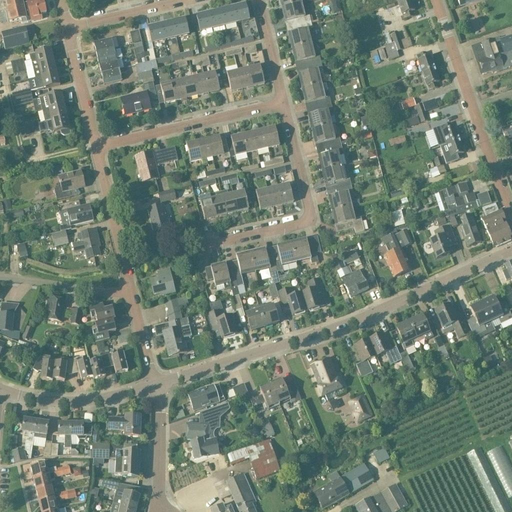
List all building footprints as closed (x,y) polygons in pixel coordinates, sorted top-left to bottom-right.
[(10,22),(26,18),(23,4),(22,0),(15,0),(7,2),(7,6),(6,6),(10,22)] [(23,4),(26,18),(27,23),(28,24),(41,20),(40,15),(46,13),(43,1),(36,3),(35,0),(27,2),(27,3),(23,4)] [(279,0),(281,8),(301,3),(300,0),(279,0)] [(414,11),(410,0),(405,0),(397,3),(403,20),(413,17),(411,12),(414,11)] [(301,3),(281,8),(285,23),(295,21),(296,26),(311,23),(307,9),(303,10),(301,3)] [(233,9),(236,24),(249,21),(245,6),(233,9)] [(233,9),(221,12),(224,27),(236,24),(233,9)] [(221,12),(208,15),(212,30),(224,27),(221,12)] [(200,33),(212,30),(208,15),(196,17),(200,33)] [(172,23),(176,38),(188,35),(184,20),(172,23)] [(172,23),(160,26),(164,41),(176,38),(172,23)] [(291,49),(313,44),(310,29),(312,29),(311,23),(296,26),(297,32),(288,35),(291,49)] [(151,44),(164,41),(160,26),(148,29),(151,44)] [(384,36),(386,44),(387,46),(407,39),(403,26),(396,29),(397,33),(390,36),(389,34),(384,36)] [(25,28),(18,30),(1,34),(5,51),(29,45),(25,28)] [(132,46),(134,45),(141,43),(138,31),(129,34),(132,46)] [(481,44),(473,47),(479,62),(509,52),(511,52),(511,51),(511,36),(500,41),(499,38),(481,44)] [(96,54),(114,50),(111,39),(93,44),(96,54)] [(407,39),(387,46),(384,47),(386,54),(385,54),(383,50),(378,51),(381,61),(386,60),(385,57),(387,56),(389,61),(399,58),(397,52),(412,47),(409,39),(407,39)] [(313,44),(291,49),(295,64),(305,61),(306,67),(321,64),(319,57),(315,58),(313,52),(314,50),(313,44)] [(244,49),(245,55),(256,52),(255,46),(244,49)] [(143,48),(133,51),(136,61),(145,59),(143,48)] [(32,67),(54,61),(52,49),(29,55),(32,67)] [(96,54),(98,65),(116,60),(122,59),(120,50),(114,52),(114,50),(96,54)] [(155,62),(155,61),(153,50),(147,51),(149,63),(155,62)] [(511,60),(509,52),(504,54),(479,62),(483,75),(495,71),(496,73),(510,68),(508,62),(511,60)] [(422,74),(434,70),(430,57),(427,58),(425,53),(416,56),(422,74)] [(168,58),(155,61),(155,62),(156,66),(169,63),(168,58)] [(23,60),(17,61),(20,73),(26,72),(25,69),(23,60)] [(98,65),(101,75),(119,71),(116,60),(98,65)] [(17,61),(11,63),(13,71),(14,74),(20,73),(17,61)] [(32,67),(35,79),(60,72),(59,67),(56,68),(54,61),(32,67)] [(135,66),(138,75),(151,72),(151,70),(157,69),(156,66),(155,62),(149,63),(135,66)] [(247,65),(248,69),(253,88),(264,85),(262,78),(266,77),(263,66),(259,67),(254,68),(253,64),(247,65)] [(298,75),(301,90),(321,85),(319,77),(323,76),(322,70),(321,64),(306,67),(307,73),(298,75)] [(125,69),(119,71),(101,75),(103,86),(121,81),(120,75),(126,74),(125,69)] [(248,69),(237,72),(242,90),(253,88),(248,69)] [(439,83),(434,70),(422,74),(428,92),(437,88),(436,84),(439,83)] [(61,78),(60,72),(35,79),(38,90),(60,85),(58,78),(61,78)] [(143,86),(152,84),(154,83),(154,82),(151,72),(138,75),(137,76),(138,83),(142,82),(143,86)] [(204,76),(208,94),(219,91),(217,81),(222,80),(220,72),(215,73),(204,76)] [(231,93),(242,90),(237,72),(226,75),(231,93)] [(192,75),(193,79),(197,97),(208,94),(204,76),(197,78),(196,74),(192,75)] [(193,79),(182,82),(186,99),(197,97),(193,79)] [(182,82),(171,84),(175,102),(186,99),(182,82)] [(156,100),(152,84),(143,86),(145,94),(121,100),(125,117),(150,110),(148,102),(156,100)] [(164,105),(175,102),(171,84),(160,87),(164,105)] [(321,85),(301,90),(305,105),(315,102),(316,108),(331,104),(326,85),(321,86),(321,85)] [(33,103),(31,96),(30,90),(18,93),(17,92),(11,93),(14,108),(33,103)] [(42,111),(65,105),(63,98),(66,98),(65,92),(39,99),(42,111)] [(403,111),(414,107),(415,107),(413,100),(400,104),(403,111)] [(308,116),(311,131),(331,126),(328,112),(332,111),(331,104),(316,108),(317,114),(308,116)] [(412,111),(414,117),(418,115),(425,113),(422,104),(415,107),(414,107),(415,110),(412,111)] [(44,122),(46,122),(68,117),(65,105),(42,111),(44,122)] [(425,113),(418,115),(421,124),(428,121),(425,113)] [(72,134),(68,117),(46,122),(48,131),(51,133),(54,132),(60,131),(61,132),(65,136),(72,134)] [(416,118),(406,122),(408,128),(418,124),(416,118)] [(38,121),(32,122),(35,135),(41,133),(38,121)] [(26,124),(26,126),(29,136),(35,135),(32,122),(26,124)] [(511,124),(509,125),(509,127),(502,130),(506,143),(511,140),(511,124)] [(439,148),(440,148),(459,141),(454,128),(451,129),(450,125),(433,130),(439,148)] [(21,138),(29,136),(26,126),(19,128),(21,138)] [(331,126),(311,131),(315,146),(325,143),(326,149),(346,144),(346,142),(340,144),(338,135),(334,136),(331,126)] [(263,131),(268,149),(279,146),(275,128),(263,131)] [(263,131),(253,134),(257,152),(268,149),(263,131)] [(370,132),(362,134),(364,140),(371,138),(370,132)] [(253,134),(242,136),(246,154),(257,152),(253,134)] [(242,136),(225,140),(230,158),(246,154),(242,136)] [(219,137),(208,140),(212,158),(221,156),(222,160),(230,158),(225,140),(225,139),(220,140),(219,137)] [(208,140),(197,143),(201,161),(202,165),(207,164),(206,160),(212,158),(208,140)] [(446,165),(452,163),(462,160),(460,155),(463,154),(459,141),(440,148),(446,165)] [(190,164),(201,161),(197,143),(186,145),(190,164)] [(318,157),(321,172),(341,167),(339,157),(343,156),(342,151),(348,149),(346,144),(326,149),(327,155),(318,157)] [(150,151),(151,154),(135,158),(142,183),(158,179),(155,167),(169,164),(166,150),(160,152),(159,149),(150,151)] [(271,162),(272,167),(283,164),(282,158),(271,161),(271,162)] [(434,160),(436,169),(437,168),(443,166),(440,158),(434,160)] [(206,179),(216,176),(215,171),(214,167),(211,168),(211,169),(208,170),(208,173),(204,174),(206,179)] [(341,167),(321,172),(325,186),(335,184),(336,190),(351,186),(353,185),(352,181),(350,181),(349,180),(345,181),(341,167)] [(275,177),(286,174),(284,168),(273,171),(275,177)] [(432,178),(439,176),(437,168),(436,169),(429,171),(432,178)] [(194,170),(188,171),(191,182),(197,181),(194,170)] [(79,196),(77,189),(85,188),(81,171),(59,177),(61,188),(54,190),(56,201),(79,196)] [(437,193),(446,219),(448,218),(450,218),(478,209),(490,205),(487,194),(476,198),(477,202),(476,203),(473,194),(467,196),(466,193),(468,192),(465,184),(437,193)] [(277,188),(282,206),(293,203),(291,194),(296,193),(295,189),(290,190),(288,185),(277,188)] [(328,198),(331,213),(351,208),(349,200),(354,199),(351,186),(336,190),(337,195),(328,198)] [(277,188),(267,190),(271,209),(282,206),(277,188)] [(260,211),(271,209),(267,190),(255,193),(260,211)] [(160,204),(175,200),(173,191),(158,195),(160,204)] [(226,192),(221,193),(226,215),(237,213),(233,195),(227,196),(226,192)] [(233,195),(237,213),(248,210),(244,192),(233,195)] [(216,199),(211,200),(215,218),(226,215),(221,193),(215,195),(216,199)] [(204,221),(215,218),(211,200),(200,203),(204,221)] [(9,201),(2,202),(4,212),(11,210),(9,201)] [(70,229),(70,227),(93,221),(89,206),(80,208),(79,201),(58,206),(59,213),(66,212),(69,225),(62,226),(63,231),(70,229)] [(148,210),(154,232),(167,229),(162,206),(148,210)] [(481,210),(484,218),(481,220),(493,247),(511,239),(504,223),(505,223),(500,211),(498,213),(495,206),(481,210)] [(351,208),(331,213),(336,233),(354,229),(355,234),(364,232),(360,219),(354,220),(351,208)] [(24,218),(22,211),(3,215),(5,222),(24,218)] [(395,229),(404,226),(401,212),(391,215),(395,229)] [(460,227),(467,247),(480,243),(471,216),(463,219),(465,225),(460,227)] [(445,224),(450,223),(448,218),(446,219),(435,221),(438,227),(446,225),(445,224)] [(430,255),(434,253),(436,260),(450,254),(446,244),(454,241),(448,227),(434,233),(437,239),(424,244),(427,254),(430,255)] [(75,256),(85,254),(87,259),(100,256),(97,243),(99,243),(96,229),(80,233),(81,235),(78,236),(77,238),(78,243),(80,244),(83,243),(72,246),(75,256)] [(54,248),(69,245),(65,232),(51,236),(54,248)] [(383,240),(389,255),(384,257),(394,279),(410,271),(401,250),(412,245),(406,232),(395,237),(394,235),(383,240)] [(317,237),(291,243),(296,264),(310,260),(311,265),(318,263),(316,254),(321,253),(317,237)] [(291,243),(271,248),(277,273),(283,271),(282,267),(296,264),(291,243)] [(24,244),(17,246),(18,250),(20,258),(27,256),(24,244)] [(271,248),(250,253),(255,273),(269,270),(270,274),(277,273),(271,248)] [(355,251),(343,256),(347,266),(359,261),(355,251)] [(237,261),(231,263),(237,287),(243,286),(241,277),(255,273),(250,253),(236,256),(237,261)] [(359,295),(350,275),(346,268),(345,269),(340,259),(333,262),(350,299),(359,295)] [(231,289),(233,298),(239,296),(237,287),(231,263),(204,269),(208,282),(213,281),(215,288),(223,286),(224,290),(231,289)] [(162,293),(163,296),(174,293),(169,270),(158,273),(159,279),(150,281),(154,295),(162,293)] [(350,275),(359,295),(368,291),(358,271),(350,275)] [(309,292),(301,295),(307,312),(321,308),(317,295),(323,293),(319,280),(307,284),(309,292)] [(279,298),(274,285),(268,287),(272,300),(279,298)] [(292,317),(307,312),(301,295),(293,298),(290,289),(278,293),(282,306),(288,304),(292,317)] [(239,296),(233,298),(232,298),(236,311),(242,309),(239,300),(244,298),(243,295),(239,296)] [(62,323),(64,315),(66,302),(64,301),(62,299),(56,298),(54,299),(51,299),(51,301),(49,301),(47,310),(49,310),(47,320),(62,323)] [(165,304),(169,323),(181,320),(178,307),(188,305),(186,298),(165,304)] [(481,303),(491,323),(495,333),(511,325),(511,318),(507,307),(499,311),(493,298),(481,303)] [(483,326),(491,323),(481,303),(470,309),(475,321),(468,325),(474,338),(486,332),(483,326)] [(98,324),(114,321),(115,320),(113,308),(104,310),(103,304),(89,308),(92,320),(97,319),(98,324)] [(258,307),(264,328),(278,324),(272,306),(266,308),(265,304),(258,307)] [(445,334),(454,330),(458,340),(469,335),(459,312),(453,315),(450,306),(435,313),(445,334)] [(251,332),(264,328),(258,307),(250,309),(252,313),(246,315),(251,332)] [(79,327),(80,319),(82,311),(74,309),(70,325),(79,327)] [(220,338),(221,340),(237,335),(231,317),(222,320),(219,312),(208,315),(215,339),(220,338)] [(0,314),(0,331),(11,332),(13,316),(0,314)] [(409,323),(418,343),(424,340),(425,342),(433,338),(430,332),(429,333),(421,317),(409,323)] [(184,328),(182,320),(181,320),(169,323),(168,324),(170,331),(163,333),(169,358),(187,353),(181,329),(184,328)] [(114,321),(98,324),(96,325),(97,330),(93,331),(96,344),(110,340),(108,334),(116,332),(114,321)] [(413,345),(418,343),(409,323),(396,328),(403,345),(401,345),(404,352),(414,347),(413,345)] [(31,330),(26,327),(22,339),(27,341),(31,330)] [(368,341),(376,357),(385,353),(390,366),(401,361),(396,348),(390,351),(382,335),(368,341)] [(441,358),(442,358),(447,355),(439,337),(433,340),(441,358)] [(32,354),(35,347),(20,341),(17,349),(32,354)] [(367,361),(376,357),(368,341),(354,347),(362,363),(356,366),(361,379),(373,374),(367,361)] [(118,356),(118,352),(106,355),(109,366),(114,365),(117,375),(128,372),(124,354),(118,356)] [(407,374),(414,371),(406,353),(399,355),(407,374)] [(89,363),(93,379),(94,381),(106,378),(104,368),(109,366),(106,355),(94,357),(95,361),(89,363)] [(41,380),(53,382),(54,380),(53,380),(56,363),(51,363),(51,358),(41,357),(34,369),(39,373),(41,370),(43,370),(41,380)] [(83,357),(71,360),(71,361),(74,373),(75,372),(80,371),(82,381),(93,379),(89,363),(89,361),(84,362),(83,357)] [(489,357),(482,360),(486,368),(493,365),(489,357)] [(56,363),(53,380),(54,380),(65,382),(67,372),(69,372),(69,376),(75,374),(75,372),(74,373),(71,361),(71,360),(69,360),(69,359),(62,358),(61,363),(56,362),(56,363)] [(341,389),(338,380),(337,380),(330,359),(310,367),(318,388),(317,388),(321,398),(341,389)] [(463,371),(457,373),(459,379),(465,377),(463,371)] [(270,384),(279,406),(290,402),(291,404),(301,400),(294,385),(285,389),(281,379),(270,384)] [(259,415),(279,406),(270,384),(259,389),(263,398),(254,402),(259,415)] [(238,387),(243,398),(248,396),(244,385),(238,387)] [(213,387),(201,391),(204,398),(203,398),(206,408),(219,404),(219,403),(224,401),(220,389),(214,391),(213,387)] [(237,400),(243,398),(238,387),(233,389),(237,400)] [(193,412),(206,408),(203,398),(204,398),(201,391),(188,396),(193,412)] [(371,417),(363,399),(355,402),(359,411),(352,414),(357,424),(371,417)] [(207,441),(215,441),(214,438),(214,437),(213,435),(213,434),(214,432),(215,430),(217,429),(218,429),(219,418),(230,409),(228,404),(199,414),(199,426),(187,425),(186,440),(191,440),(207,441)] [(107,431),(125,432),(125,436),(140,437),(141,416),(126,416),(126,418),(107,418),(107,431)] [(24,419),(22,433),(29,434),(28,440),(27,440),(26,443),(25,449),(26,452),(31,453),(32,447),(34,438),(36,421),(24,419)] [(36,421),(34,438),(46,440),(48,423),(36,421)] [(261,426),(266,439),(274,436),(273,435),(274,435),(270,427),(268,424),(267,423),(261,425),(261,426)] [(58,424),(58,437),(65,437),(65,449),(70,449),(70,446),(70,440),(70,424),(58,424)] [(70,424),(70,440),(85,440),(87,437),(91,437),(92,427),(83,427),(83,424),(70,424)] [(218,456),(215,441),(207,441),(191,440),(191,444),(195,461),(206,458),(218,456)] [(268,441),(226,455),(231,466),(249,459),(256,481),(280,472),(268,441)] [(43,449),(42,457),(50,457),(51,445),(52,443),(43,443),(43,449)] [(92,444),(91,460),(109,461),(109,456),(117,456),(116,477),(138,478),(140,453),(124,452),(124,446),(92,444)] [(494,511),(510,511),(480,448),(467,454),(494,511)] [(511,497),(511,468),(503,448),(488,455),(509,499),(511,497)] [(11,452),(14,464),(26,461),(23,449),(11,452)] [(370,470),(382,464),(388,476),(396,473),(390,460),(384,450),(364,459),(370,470)] [(31,466),(34,479),(54,474),(55,478),(63,475),(62,472),(61,472),(60,469),(56,470),(56,468),(48,470),(46,463),(31,466)] [(364,465),(339,479),(313,494),(322,510),(373,481),(364,465)] [(63,475),(71,474),(69,467),(60,469),(61,472),(62,472),(63,475)] [(54,474),(34,479),(37,490),(52,487),(50,482),(55,481),(54,478),(55,478),(54,474)] [(254,511),(252,504),(255,503),(243,476),(226,483),(238,511),(254,511)] [(113,503),(137,509),(140,497),(141,497),(143,490),(102,482),(100,488),(116,492),(113,503)] [(357,511),(398,511),(408,507),(396,485),(380,493),(355,507),(357,511)] [(52,487),(37,490),(39,502),(54,498),(52,487)] [(76,497),(75,490),(67,492),(68,495),(67,495),(68,499),(76,497)] [(59,494),(60,501),(68,499),(67,495),(68,495),(67,492),(59,494)] [(54,498),(39,502),(41,511),(49,511),(57,510),(54,498)] [(135,511),(137,509),(113,503),(110,511),(135,511)]
